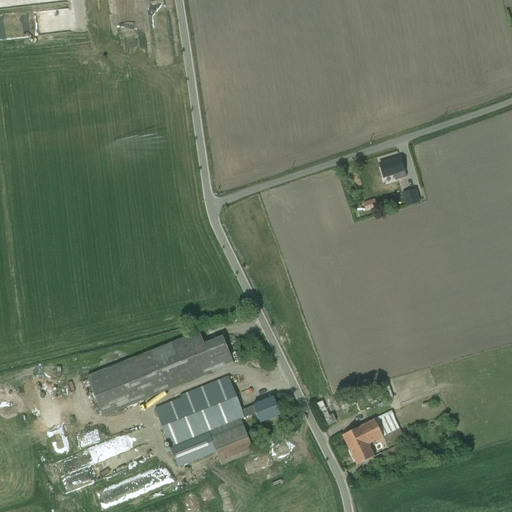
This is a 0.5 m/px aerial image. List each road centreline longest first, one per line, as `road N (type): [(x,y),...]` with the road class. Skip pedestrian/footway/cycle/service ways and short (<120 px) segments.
road 1 (residential): [(348,511),(210,208)]
road 2 (unclassified): [(210,208),(511,101)]
road 3 (residential): [(210,208),(179,0)]
